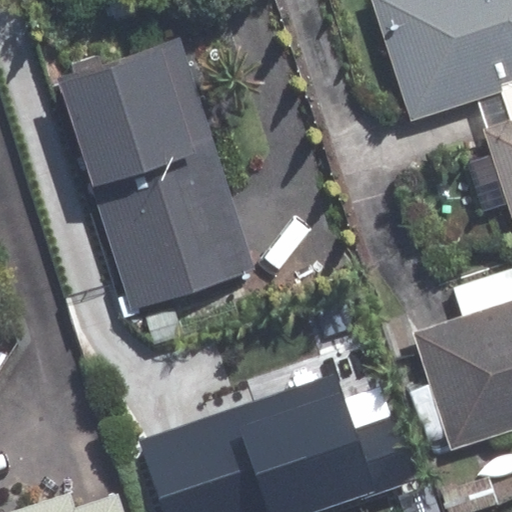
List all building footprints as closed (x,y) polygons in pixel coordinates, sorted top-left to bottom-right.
[(511,0),(367,0),(401,113),(469,92),(511,80),(511,0)] [(172,34),(51,73),(124,301),(246,261),(172,34)] [(486,150),(461,157),(475,202),(500,195),(511,236),(511,80),(469,92),(486,150)] [(454,310),(407,324),(442,443),(511,421),(511,283),(506,265),(446,283),(454,310)] [(167,304),(141,313),(150,341),(176,333),(167,304)] [(318,374),(129,437),(153,511),(314,511),(358,497),(318,374)] [(475,476),(433,491),(440,511),(465,511),(485,505),(475,476)] [(61,490),(0,509),(0,511),(116,511),(109,491),(66,505),(61,490)]
